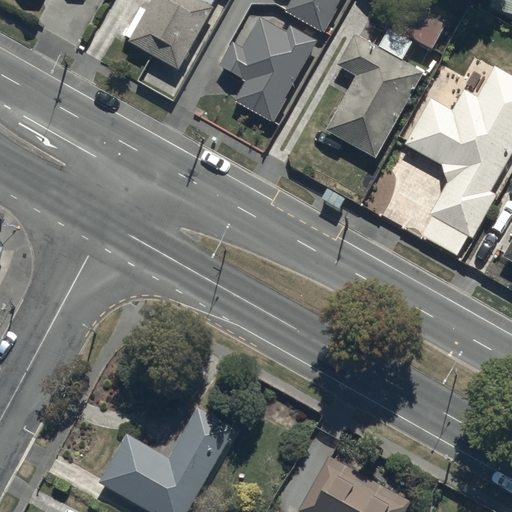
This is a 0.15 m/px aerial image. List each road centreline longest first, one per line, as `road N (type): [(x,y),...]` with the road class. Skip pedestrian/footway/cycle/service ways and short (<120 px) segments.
road 1 (secondary): [(511,450),(106,221)]
road 2 (secondary): [(142,155),(511,363)]
road 3 (residential): [(106,221),(0,425)]
road 4 (secondary): [(0,75),(142,155)]
road 5 (secondary): [(106,221),(0,161)]
